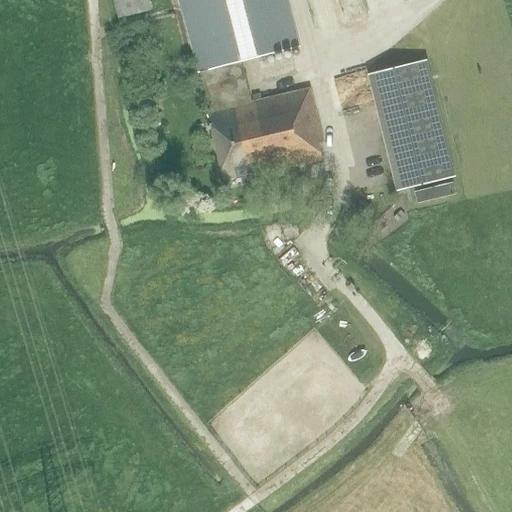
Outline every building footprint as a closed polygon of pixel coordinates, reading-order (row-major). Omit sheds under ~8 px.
[(113,0),(119,20),(152,12),(148,0),(113,0)] [(181,0),(200,73),(201,72),(212,112),(208,113),(224,180),(249,174),(250,178),(323,161),(319,144),(324,143),(311,89),(252,103),(241,62),(299,47),(287,0),(181,0)] [(311,0),(317,28),(346,22),(341,0),(311,0)] [(372,74),(400,190),(454,177),(426,61),(372,74)] [(417,204),(456,194),(453,183),(415,193),(417,204)]
